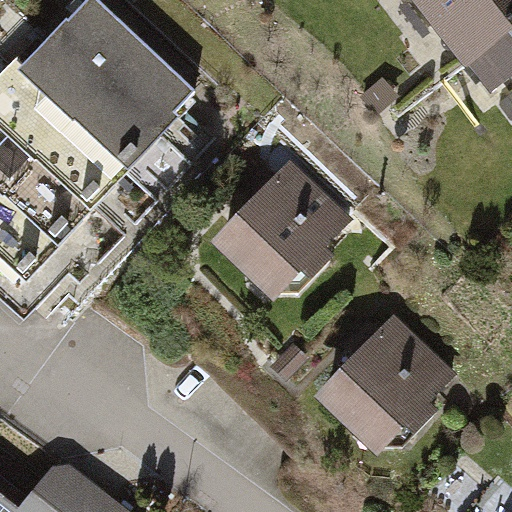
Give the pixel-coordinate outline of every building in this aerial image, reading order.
[(194,103),(83,0),(80,0),(31,54),(143,157),(194,103)] [(511,0),(401,0),(490,110),(511,92),(511,0)] [(143,157),(31,54),(0,86),(0,136),(87,217),(143,157)] [(87,217),(0,136),(0,205),(53,254),(87,217)] [(356,232),(286,165),(206,248),(276,315),(356,232)] [(0,281),(14,295),(53,254),(0,205),(0,281)] [(466,392),(396,325),(316,408),(386,475),(466,392)] [(27,502),(0,481),(0,511),(116,511),(54,466),(27,502)]
